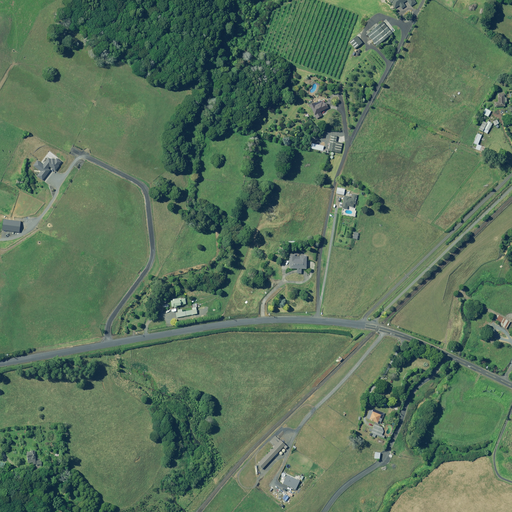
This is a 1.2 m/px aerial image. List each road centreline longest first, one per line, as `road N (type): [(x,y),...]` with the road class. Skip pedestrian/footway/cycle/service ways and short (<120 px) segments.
road 1 (unclassified): [(511,386),(395,333),(301,320),(202,327),(0,363)]
road 2 (unknown): [(108,344),(111,315),(152,254),(147,195),(140,181),(80,150)]
